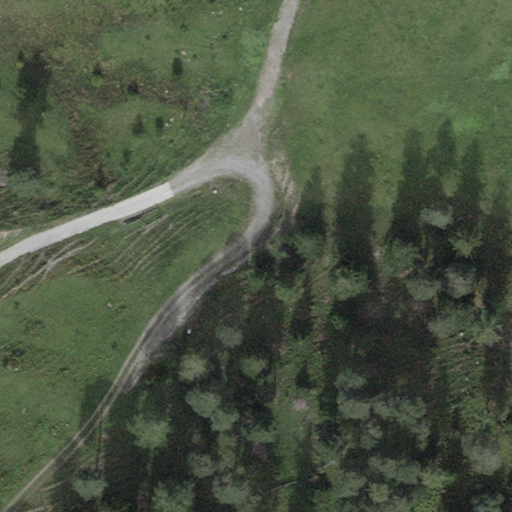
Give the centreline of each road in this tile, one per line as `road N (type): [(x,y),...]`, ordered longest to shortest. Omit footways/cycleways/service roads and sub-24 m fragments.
road 1 (track): [(0,258),(228,168),(256,183),(263,215),(243,242),(177,291),(82,437),(7,511)]
road 2 (track): [(228,168),(261,105),(294,0)]
